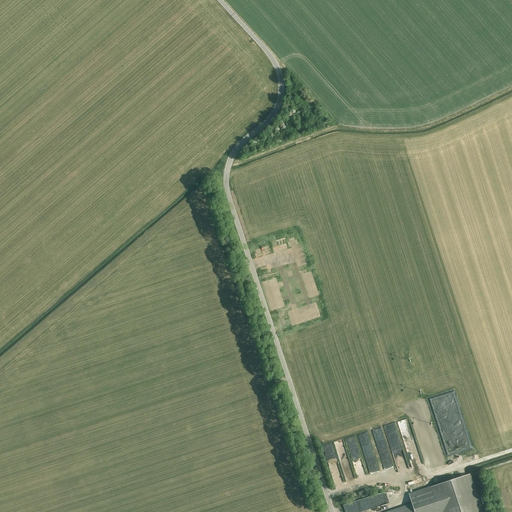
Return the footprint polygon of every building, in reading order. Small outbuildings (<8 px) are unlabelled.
[(409,419),(400,422),(403,432),(411,429),(412,433),(414,433),(409,419)] [(368,432),(360,435),(365,453),(373,451),(368,432)] [(360,454),(355,435),(347,438),(350,448),(355,446),(358,455),(360,454)] [(417,461),(412,462),(413,467),(424,464),(422,455),(416,457),(417,461)] [(410,504),(386,511),(484,511),(480,499),(471,473),(430,487),(408,494),(412,503),(413,508),(412,509),(410,504)]
